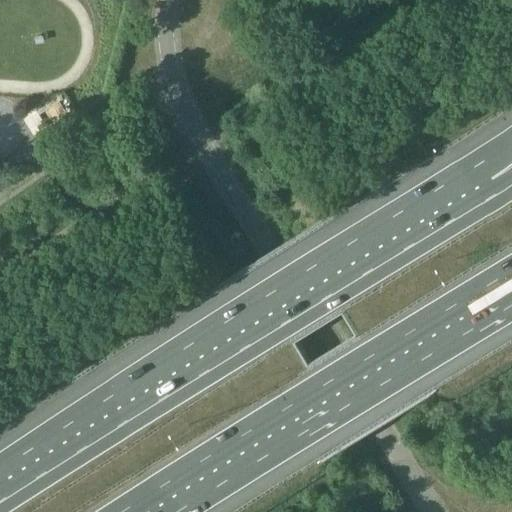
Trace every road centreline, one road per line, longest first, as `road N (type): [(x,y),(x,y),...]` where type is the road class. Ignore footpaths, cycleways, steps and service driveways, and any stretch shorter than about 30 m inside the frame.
road 1 (unclassified): [(431,511),(171,82),(171,0)]
road 2 (motorway): [(467,194),(0,484)]
road 3 (motorway): [(135,511),(511,280)]
